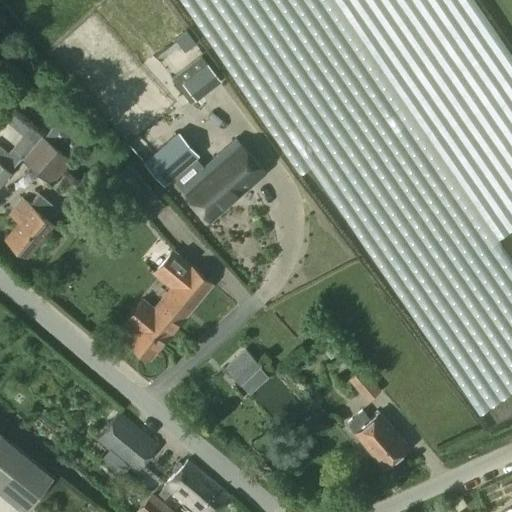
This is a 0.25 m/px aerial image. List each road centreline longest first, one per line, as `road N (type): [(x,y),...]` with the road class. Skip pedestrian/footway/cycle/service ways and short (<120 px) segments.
road 1 (unclassified): [(272,511),(0,279)]
road 2 (residential): [(374,511),(511,453)]
